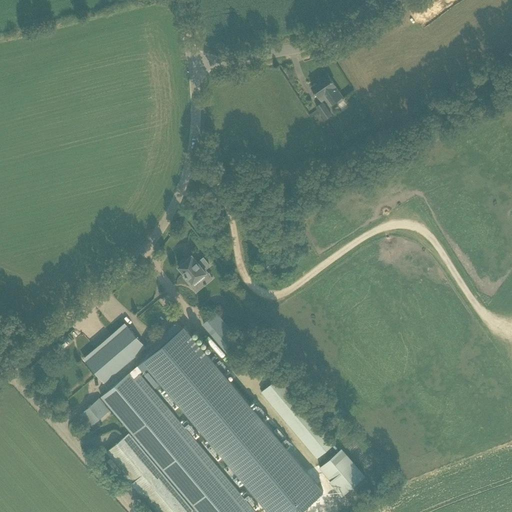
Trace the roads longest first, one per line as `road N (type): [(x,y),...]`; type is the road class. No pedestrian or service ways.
road 1 (unclassified): [(0,379),(142,248),(170,208),(180,183),(189,74)]
road 2 (unclassified): [(189,74),(293,59),(393,0)]
